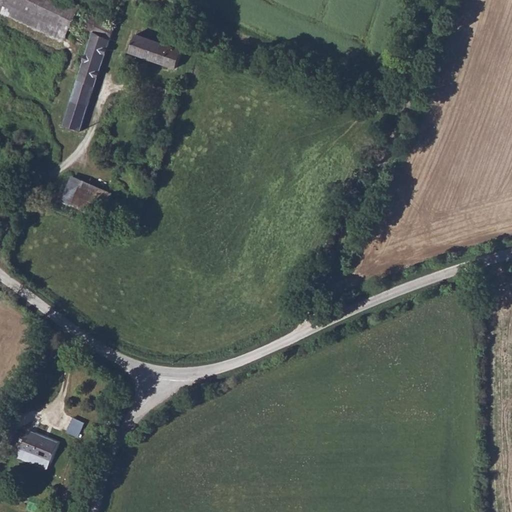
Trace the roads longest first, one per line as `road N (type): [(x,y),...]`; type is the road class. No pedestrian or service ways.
road 1 (unclassified): [(162,373),(226,365),(407,287),(511,253)]
road 2 (track): [(297,336),(390,149),(438,0)]
road 3 (unclassified): [(0,277),(120,361),(162,373)]
road 4 (unclassified): [(94,511),(111,452),(162,373)]
